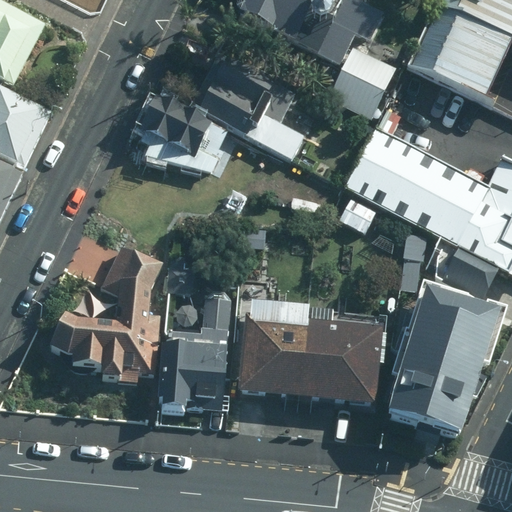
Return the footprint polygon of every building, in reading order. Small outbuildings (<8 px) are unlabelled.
[(315,62),(337,72),(353,40),(367,48),(382,19),(360,9),(364,0),(236,0),(233,9),(237,17),(235,23),(290,50),(291,47),(317,59),(315,62)] [(511,0),(440,0),(436,9),(511,44),(511,0)] [(0,88),(10,94),(42,31),(0,7),(0,88)] [(510,47),(435,11),(407,72),(481,107),(510,47)] [(370,125),(394,74),(350,54),(325,104),(370,125)] [(292,102),(215,61),(188,113),(290,166),(302,143),(277,130),(292,102)] [(0,164),(21,175),(48,121),(0,94),(0,164)] [(219,156),(227,139),(148,101),(132,134),(143,138),(137,149),(147,153),(142,164),(211,181),(222,157),(219,156)] [(511,282),(511,169),(500,163),(484,192),(391,142),(403,120),(385,110),(341,192),(511,282)] [(0,220),(19,179),(0,169),(0,220)] [(295,180),(263,174),(259,196),(290,202),(295,180)] [(362,239),(376,214),(350,201),(337,226),(362,239)] [(272,233),(247,230),(244,257),(269,260),(272,233)] [(424,266),(426,241),(398,239),(395,294),(416,295),(418,266),(424,266)] [(118,378),(152,381),(158,321),(146,319),(147,299),(160,272),(119,254),(100,296),(114,302),(112,332),(73,329),(61,322),(42,354),(63,366),(68,366),(68,375),(97,377),(96,386),(117,387),(118,378)] [(478,310),(495,278),(457,258),(440,290),(478,310)] [(187,261),(171,261),(170,299),(196,300),(197,274),(186,274),(187,261)] [(497,319),(423,295),(381,426),(455,450),(497,319)] [(204,305),(203,337),(225,339),(228,307),(204,305)] [(241,324),(234,401),(372,413),(378,337),(328,333),(329,319),(304,317),(304,314),(247,309),(246,324),(241,324)] [(180,416),(219,418),(223,342),(200,341),(201,334),(190,334),(190,341),(164,340),(163,353),(158,353),(155,418),(180,420),(180,416)]
